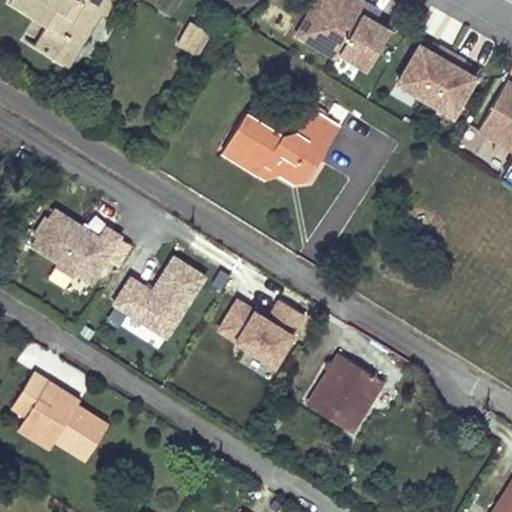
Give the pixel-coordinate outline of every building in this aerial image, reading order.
[(9,0),(10,0),(47,23),(36,42),(66,60),(98,9),(103,12),(111,0),(9,0)] [(339,48),(367,0),(366,0),(313,0),(296,30),(335,54),(339,48)] [(380,8),(367,0),(339,48),(366,64),(389,26),(375,17),(380,8)] [(190,19),(178,42),(190,49),(203,27),(190,19)] [(420,40),(398,78),(425,94),(452,49),(438,41),(434,48),(420,40)] [(465,56),(452,49),(425,94),(453,110),(475,72),(461,63),(465,56)] [(481,123),(511,140),(511,73),(481,123)] [(221,152),(256,174),(264,161),(270,164),(271,168),(272,170),(293,183),(309,179),(340,129),(310,110),(295,132),(280,136),(244,114),(221,152)] [(89,282),(118,235),(104,227),(97,237),(52,209),(30,245),(56,261),(54,265),(71,276),(73,272),(89,282)] [(172,325),(203,274),(171,255),(150,289),(129,276),(112,302),(147,324),(153,313),(172,325)] [(234,298),(216,328),(272,362),(302,313),(277,298),(268,313),(265,317),(252,309),(234,298)] [(268,313),(254,305),(252,309),(265,317),(268,313)] [(172,325),(153,313),(147,324),(165,336),(172,325)] [(218,345),(193,328),(179,350),(205,366),(218,345)] [(327,365),(304,403),(344,427),(375,376),(329,348),(320,362),(327,365)] [(320,362),(298,399),(304,403),(327,365),(320,362)] [(26,412),(23,417),(54,436),(85,455),(106,421),(75,402),(64,395),(67,390),(34,370),(13,404),(26,412)] [(67,390),(64,395),(75,402),(77,397),(67,390)] [(54,436),(23,417),(18,425),(49,445),(54,436)] [(511,459),(490,496),(496,500),(511,474),(511,459)] [(511,511),(511,474),(496,500),(490,496),(480,511),(482,511),(511,511)]
